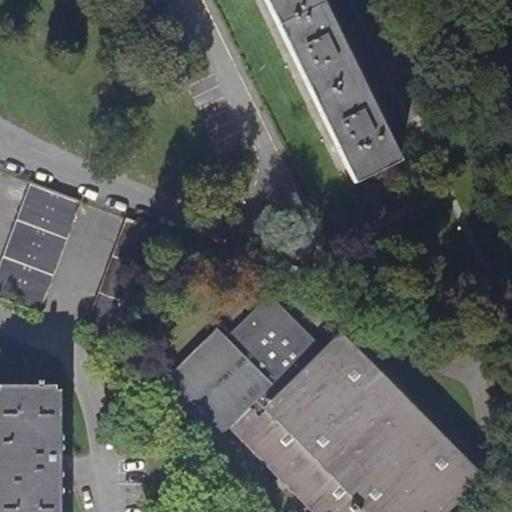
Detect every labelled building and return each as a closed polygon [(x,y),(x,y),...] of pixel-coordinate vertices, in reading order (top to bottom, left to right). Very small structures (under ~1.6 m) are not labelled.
[(400,161),(320,0),(264,0),(354,183),(400,161)] [(58,193),(31,183),(0,265),(0,299),(39,314),(81,201),(58,193)] [(110,341),(152,227),(126,218),(84,331),(110,341)] [(447,511),(482,478),(339,333),(323,348),(270,295),(226,338),(217,329),(161,383),(216,439),(228,427),(313,511),(447,511)] [(54,511),(54,390),(54,386),(0,386),(0,511),(54,511)]
